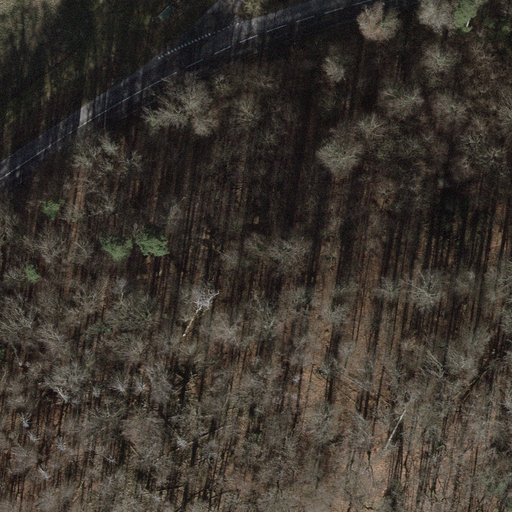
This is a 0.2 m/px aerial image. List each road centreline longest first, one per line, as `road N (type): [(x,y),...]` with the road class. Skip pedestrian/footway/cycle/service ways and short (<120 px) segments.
road 1 (primary): [(169,65),(383,0)]
road 2 (primary): [(0,176),(169,65)]
